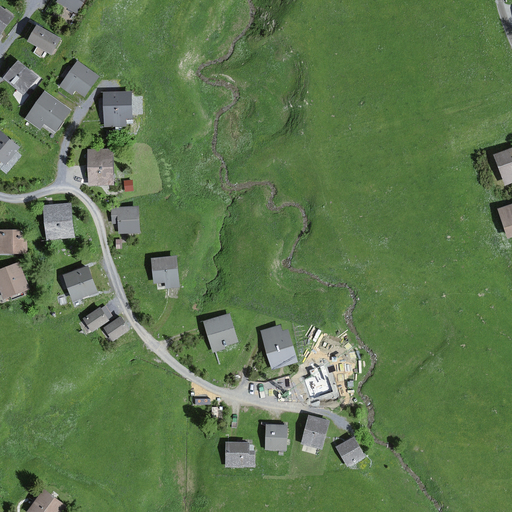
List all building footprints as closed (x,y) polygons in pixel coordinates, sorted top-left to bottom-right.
[(62,0),(61,1),(82,13),(89,0),(62,0)] [(2,2),(0,4),(0,30),(4,34),(19,15),(2,2)] [(65,38),(42,25),(33,39),(56,53),(65,38)] [(107,76),(82,59),(64,86),(89,103),(107,76)] [(24,62),(11,78),(29,92),(42,76),(24,62)] [(78,110),(52,91),(30,118),(56,138),(78,110)] [(139,91),(109,91),(109,126),(132,126),(132,119),(139,119),(139,91)] [(25,146),(5,130),(0,136),(0,156),(10,165),(25,146)] [(511,147),(493,154),(504,184),(511,181),(511,147)] [(119,150),(94,151),(95,181),(120,181),(119,150)] [(76,202),(48,204),(52,239),(79,236),(76,202)] [(511,202),(498,208),(508,235),(511,233),(511,202)] [(145,208),(116,210),(117,220),(124,220),(125,230),(146,229),(145,208)] [(5,238),(2,238),(2,253),(33,253),(33,228),(5,228),(5,238)] [(184,259),(159,262),(161,279),(172,278),(173,286),(186,285),(184,259)] [(25,261),(0,270),(0,274),(9,298),(35,288),(25,261)] [(69,273),(74,286),(100,277),(95,264),(69,273)] [(100,277),(74,286),(79,300),(105,291),(100,277)] [(107,305),(89,317),(98,331),(116,319),(107,305)] [(235,312),(209,320),(218,352),(230,348),(229,345),(243,341),(235,312)] [(128,315),(110,326),(118,339),(136,328),(128,315)] [(285,324),(266,329),(277,367),(303,360),(294,327),(286,329),(285,324)] [(337,360),(313,365),(320,394),(344,389),(337,360)] [(336,420),(314,415),(307,442),(328,448),(336,420)] [(293,425),(271,424),(270,449),(292,450),(293,425)] [(360,437),(342,447),(352,465),(370,455),(360,437)] [(256,441),(232,441),(231,464),(261,465),(261,447),(256,447),(256,441)] [(51,490),(33,511),(60,511),(67,504),(51,490)]
